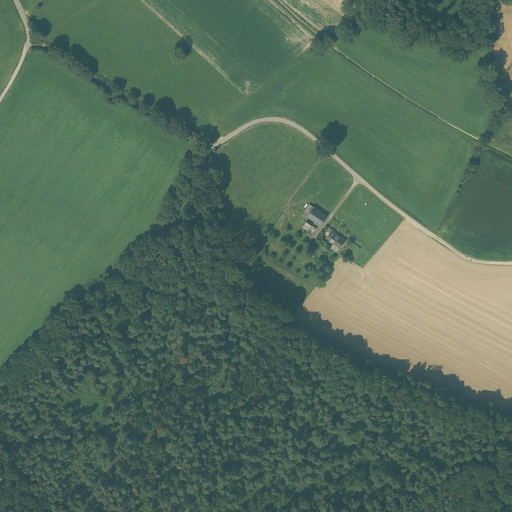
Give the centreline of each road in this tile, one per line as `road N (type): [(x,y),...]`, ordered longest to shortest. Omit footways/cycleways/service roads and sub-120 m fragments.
road 1 (unclassified): [(511,264),(472,261),(446,247),(288,121),(252,122),(207,148),(29,41)]
road 2 (track): [(511,428),(366,364),(236,292),(205,170)]
road 3 (track): [(205,170),(172,223),(0,382)]
road 4 (track): [(83,299),(198,511)]
